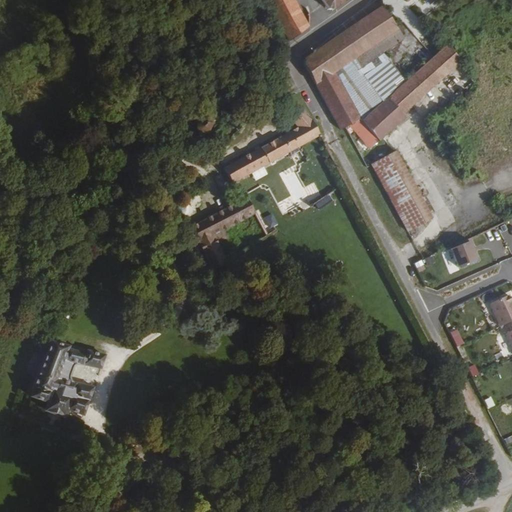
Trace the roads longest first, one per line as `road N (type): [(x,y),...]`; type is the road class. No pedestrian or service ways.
road 1 (residential): [(359,0),(298,48),(293,63),(423,314)]
road 2 (residential): [(423,314),(511,482)]
